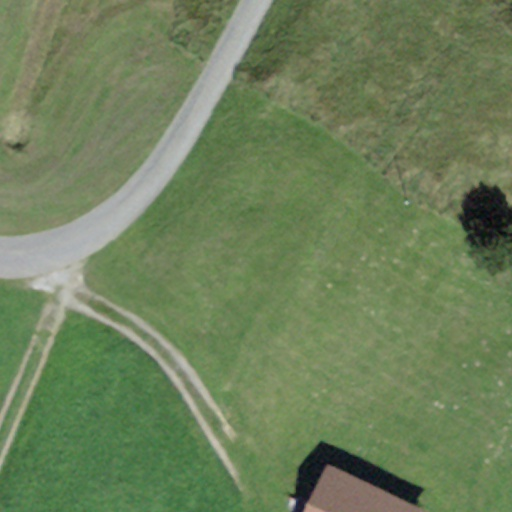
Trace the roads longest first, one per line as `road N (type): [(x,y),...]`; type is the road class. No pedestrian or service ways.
road 1 (residential): [(0,258),(43,260),(100,223),(161,158),(249,0)]
road 2 (track): [(43,260),(45,323),(0,434)]
